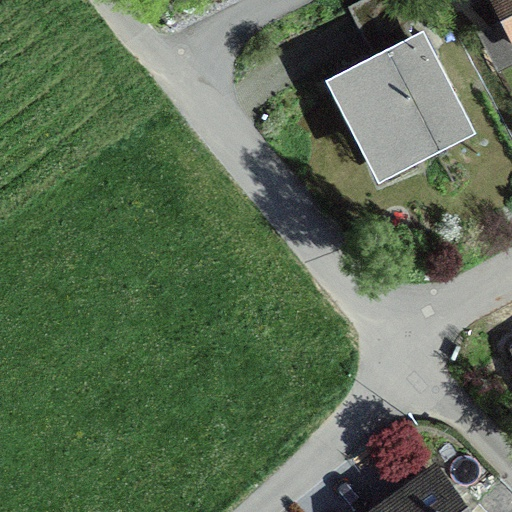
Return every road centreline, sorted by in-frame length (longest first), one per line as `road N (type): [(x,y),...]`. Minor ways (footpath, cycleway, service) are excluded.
road 1 (residential): [(170,71),(410,352)]
road 2 (residential): [(218,511),(410,352)]
road 3 (residential): [(284,0),(170,71)]
road 4 (residential): [(410,352),(448,311),(511,270)]
